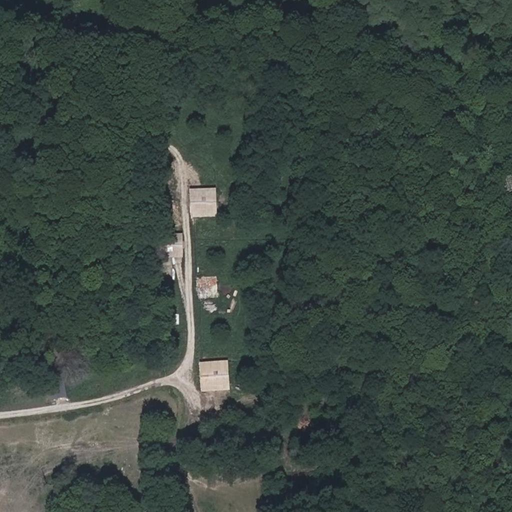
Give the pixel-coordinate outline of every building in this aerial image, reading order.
[(194,100),(196,113),(220,110),(218,97),(194,100)] [(58,159),(59,176),(87,172),(84,155),(58,159)] [(193,193),(195,210),(220,206),(219,190),(193,193)] [(166,255),(184,255),(184,232),(166,232),(166,255)] [(192,285),(194,300),(218,296),(216,283),(192,285)] [(202,367),(204,381),(232,378),(230,364),(202,367)]
